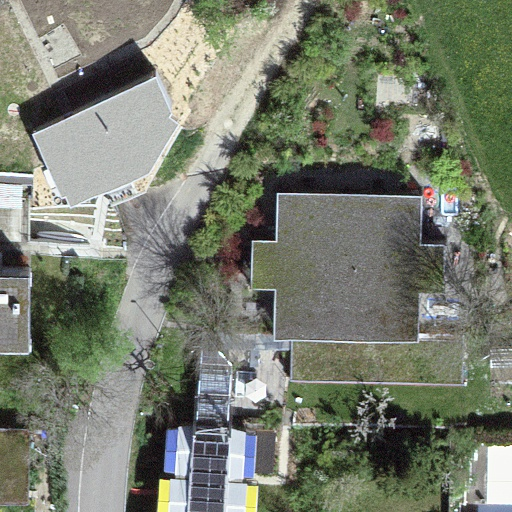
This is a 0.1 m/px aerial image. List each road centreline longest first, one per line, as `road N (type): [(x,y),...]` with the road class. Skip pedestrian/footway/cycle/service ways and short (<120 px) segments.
road 1 (residential): [(102,511),(124,356),(201,176)]
road 2 (track): [(201,176),(299,0)]
